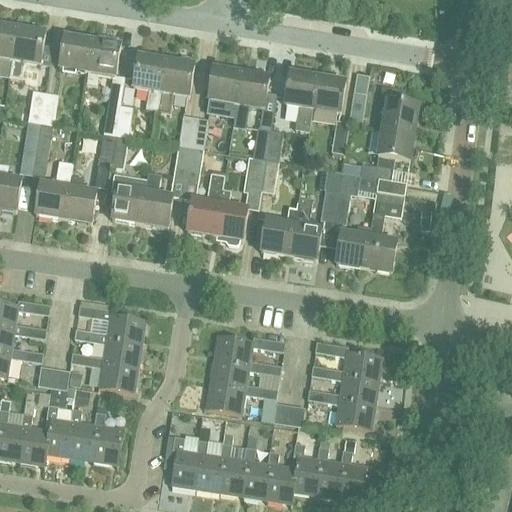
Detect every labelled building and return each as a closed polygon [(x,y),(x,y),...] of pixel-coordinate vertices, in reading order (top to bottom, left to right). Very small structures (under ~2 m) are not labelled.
[(0,80),(9,82),(17,32),(0,29),(0,80)] [(45,37),(17,32),(9,82),(22,84),(24,66),(40,69),(45,37)] [(87,77),(92,45),(65,40),(60,72),(87,77)] [(92,45),(87,77),(88,77),(86,89),(98,91),(100,79),(116,81),(121,50),(117,49),(118,43),(105,41),(104,47),(92,45)] [(158,114),(166,64),(138,60),(133,92),(149,94),(146,112),(158,114)] [(166,64),(158,114),(158,117),(170,119),(173,98),(189,101),(194,68),(166,64)] [(236,109),(241,77),(213,72),(208,104),(236,109)] [(241,77),(236,109),(233,130),(244,132),(248,111),(264,113),(269,81),(241,77)] [(312,113),(317,82),(290,78),(285,109),(299,111),(295,134),(308,136),(312,113)] [(317,82),(312,113),(341,118),(345,86),(344,86),(342,82),(337,80),(332,80),(330,84),(317,82)] [(383,133),(414,138),(419,110),(403,107),(405,95),(382,92),(380,106),(387,107),(383,133)] [(40,129),(45,97),(33,95),(28,127),(40,129)] [(58,99),(45,97),(40,129),(53,131),(58,99)] [(353,97),(349,128),(362,130),(366,99),(353,97)] [(115,141),(120,109),(108,107),(103,139),(115,141)] [(120,109),(115,141),(128,144),(133,111),(120,109)] [(190,154),(195,122),(183,120),(179,152),(190,154)] [(208,124),(195,122),(190,154),(203,156),(208,124)] [(344,158),(349,128),(336,126),(332,156),(344,158)] [(40,129),(28,127),(20,178),(32,180),(40,129)] [(40,129),(32,180),(45,182),(53,131),(40,129)] [(257,132),(252,164),(265,166),(270,134),(257,132)] [(414,138),(383,133),(376,171),(361,168),(359,181),(378,184),(393,163),(410,165),(414,138)] [(283,136),(270,134),(265,166),(278,168),(283,136)] [(115,141),(103,139),(98,169),(110,171),(115,141)] [(115,141),(110,171),(124,173),(128,144),(115,141)] [(190,154),(179,152),(174,182),(185,183),(190,154)] [(203,156),(190,154),(185,183),(199,185),(203,156)] [(265,166),(252,164),(248,193),(261,195),(265,166)] [(64,224),(71,180),(73,168),(60,166),(56,190),(41,188),(36,220),(64,224)] [(278,168),(265,166),(261,195),(274,197),(278,168)] [(0,170),(0,214),(16,217),(22,185),(6,182),(8,171),(0,170)] [(145,197),(140,228),(168,233),(173,201),(158,199),(161,180),(148,178),(145,197)] [(222,194),(223,194),(225,180),(211,178),(207,206),(192,204),(187,236),(215,240),(222,194)] [(340,178),(338,195),(333,227),(346,229),(350,199),(357,200),(359,181),(340,178)] [(71,180),(64,224),(92,229),(97,197),(82,194),(82,183),(71,180)] [(406,189),(378,184),(376,196),(374,206),(375,207),(373,218),(370,241),(369,241),(364,273),(392,277),(397,245),(382,243),(385,220),(401,222),(403,211),(406,189)] [(140,228),(145,197),(118,192),(113,224),(140,228)] [(231,196),(223,194),(222,194),(215,240),(227,242),(226,246),(229,249),(237,250),(240,248),(241,244),(244,245),(249,213),(229,210),(231,196)] [(338,195),(325,194),(321,225),(333,227),(338,195)] [(298,200),(296,214),(289,260),(317,264),(322,234),(320,234),(315,223),(310,223),(313,202),(298,200)] [(289,260),(296,214),(288,212),(285,228),(265,225),(261,256),(289,260)] [(364,273),(369,241),(341,236),(336,268),(364,273)] [(81,305),(79,321),(109,325),(107,339),(106,343),(145,349),(148,325),(111,319),(113,310),(81,305)] [(0,332),(15,335),(15,330),(17,316),(29,317),(31,308),(19,306),(18,311),(0,308),(0,332)] [(15,335),(0,332),(0,357),(11,359),(12,354),(14,339),(26,341),(27,332),(15,330),(15,335)] [(77,334),(75,344),(105,349),(103,363),(102,367),(141,373),(145,349),(106,343),(107,339),(77,334)] [(216,342),(212,366),(250,372),(251,366),(253,352),(284,357),(286,348),(285,347),(254,342),(253,348),(216,342)] [(336,349),(334,360),(346,361),(344,376),(344,377),(343,381),(381,386),(384,362),(348,357),(349,351),(336,349)] [(11,359),(0,357),(0,381),(8,382),(10,362),(23,364),(24,355),(12,354),(11,359)] [(91,361),(89,371),(102,373),(99,392),(138,397),(141,373),(102,367),(103,363),(91,361)] [(212,366),(208,390),(246,396),(247,389),(249,376),(280,381),(282,371),(251,366),(250,372),(212,366)] [(313,371),(312,381),(341,385),(339,399),(339,405),(377,410),(381,386),(343,381),(344,377),(344,376),(313,371)] [(208,390),(204,414),(241,420),(245,399),(277,404),(278,395),(247,389),(246,396),(208,390)] [(327,397),(326,407),(339,409),(336,429),(374,434),(377,410),(339,405),(339,399),(327,397)] [(51,424),(46,462),(70,466),(75,427),(71,426),(56,424),(59,399),(50,398),(47,424),(51,424)] [(0,426),(2,427),(0,439),(0,466),(20,470),(26,431),(21,430),(7,428),(10,406),(1,405),(0,413),(0,426)] [(307,430),(308,411),(284,411),(284,429),(307,430)] [(75,427),(70,466),(94,469),(99,430),(95,430),(81,428),(82,415),(73,414),(71,426),(75,427)] [(97,417),(95,430),(99,430),(94,469),(118,473),(123,434),(104,431),(106,418),(97,417)] [(23,418),(21,430),(26,431),(20,470),(43,473),(45,462),(46,462),(51,424),(47,424),(45,433),(31,431),(32,419),(23,418)] [(199,433),(196,458),(200,458),(195,498),(219,501),(224,462),(220,461),(207,459),(210,435),(199,433)] [(296,472),(292,501),(316,504),(322,464),(317,463),(302,461),(304,450),(305,439),(296,438),(295,448),(293,462),(297,463),(296,472)] [(222,450),(220,461),(224,462),(219,501),(243,504),(248,466),(244,465),(229,463),(232,441),(224,440),(222,450)] [(171,494),(195,498),(200,458),(196,458),(182,456),(184,444),(174,443),(169,442),(164,472),(165,472),(174,473),(171,494)] [(320,444),(317,463),(322,464),(316,504),(341,507),(346,468),(340,467),(326,465),(329,445),(320,444)] [(271,446),(268,468),(272,469),(267,508),(291,511),(292,501),(296,472),(277,469),(280,447),(271,446)] [(245,453),(244,465),(248,466),(243,504),(267,508),(272,469),(268,468),(253,466),(255,454),(245,453)] [(346,468),(341,507),(365,511),(370,471),(350,469),(352,457),(341,455),(340,467),(346,468)]
